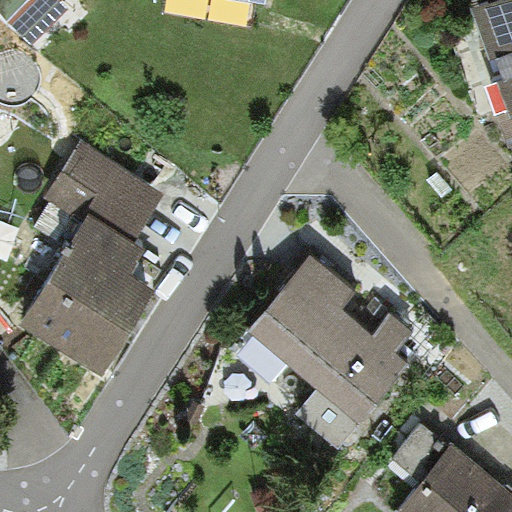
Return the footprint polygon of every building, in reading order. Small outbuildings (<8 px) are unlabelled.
[(214,0),(174,0),(172,10),(250,28),(255,9),(214,0)] [(511,0),(467,0),(461,2),(500,116),(511,112),(511,0)] [(84,131),(60,165),(142,224),(166,189),(84,131)] [(139,241),(80,207),(13,321),(99,372),(150,284),(123,268),(139,241)] [(357,280),(310,241),(246,319),(362,415),(411,356),(396,344),(414,323),(389,302),(371,323),(341,298),(357,280)] [(511,511),(511,487),(450,432),(389,499),(403,511),(511,511)]
